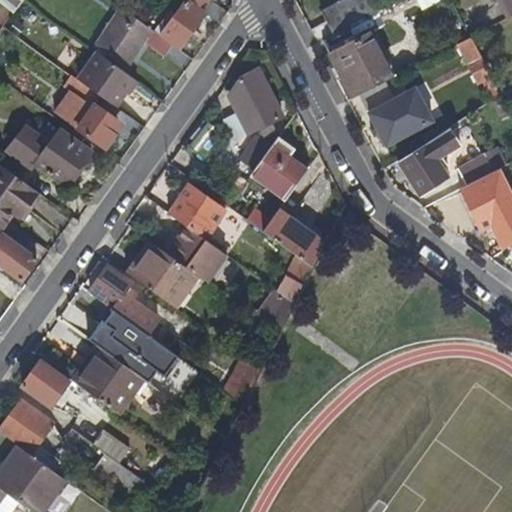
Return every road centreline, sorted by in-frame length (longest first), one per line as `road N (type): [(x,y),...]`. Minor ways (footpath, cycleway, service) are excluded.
road 1 (residential): [(260,2),(0,369)]
road 2 (residential): [(260,2),(374,203),(511,303)]
